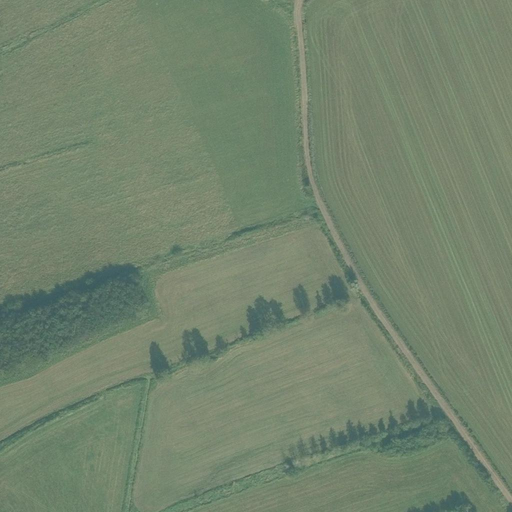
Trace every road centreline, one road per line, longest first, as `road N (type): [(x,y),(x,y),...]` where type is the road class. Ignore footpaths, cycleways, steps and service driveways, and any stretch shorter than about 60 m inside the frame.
road 1 (track): [(295,0),(308,172),(366,292)]
road 2 (track): [(366,292),(511,508)]
